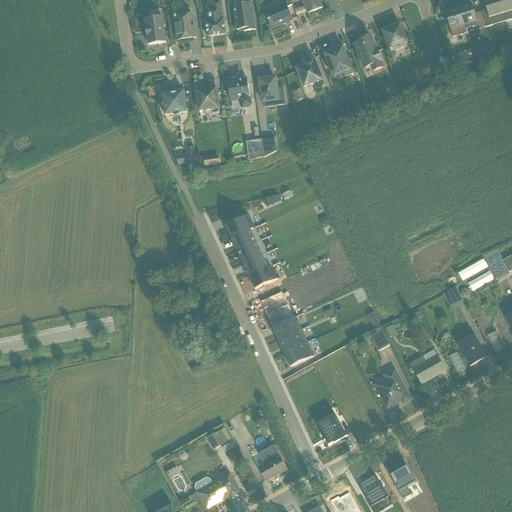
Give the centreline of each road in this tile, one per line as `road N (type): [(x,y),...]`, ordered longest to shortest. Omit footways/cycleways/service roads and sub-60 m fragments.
road 1 (residential): [(118,0),(127,59),(143,68),(277,47),(400,0)]
road 2 (residential): [(319,481),(196,216)]
road 3 (residential): [(319,481),(511,373)]
